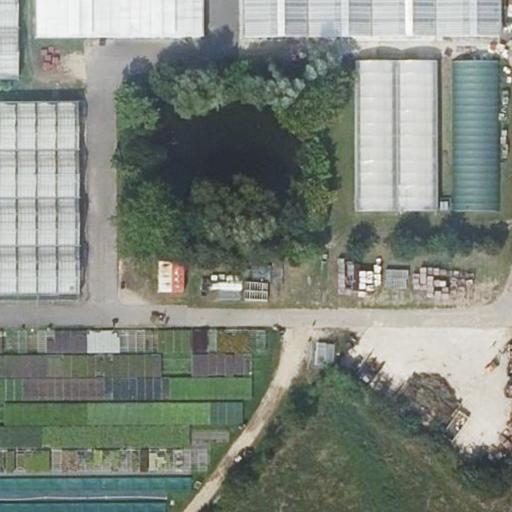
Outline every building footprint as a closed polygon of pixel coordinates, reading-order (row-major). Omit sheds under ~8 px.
[(36,0),(36,36),(205,35),(205,0),(36,0)] [(244,0),(245,37),(503,35),(502,0),(244,0)] [(455,209),(503,209),(501,57),(453,58),(455,209)] [(357,58),(357,210),(439,210),(439,58),(357,58)] [(242,353),(242,366),(256,366),(257,329),(156,327),(155,352),(242,353)] [(216,420),(243,421),(244,403),(217,401),(216,420)]
